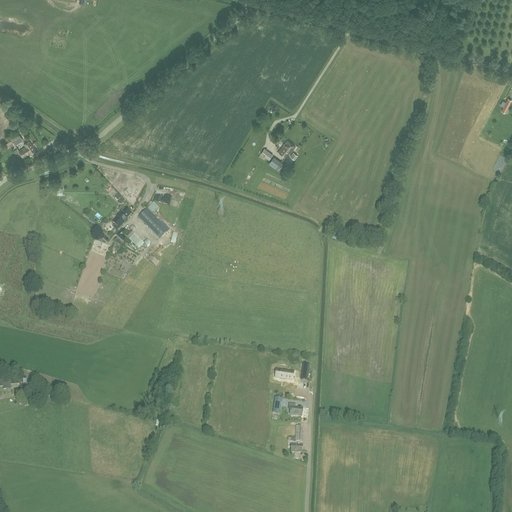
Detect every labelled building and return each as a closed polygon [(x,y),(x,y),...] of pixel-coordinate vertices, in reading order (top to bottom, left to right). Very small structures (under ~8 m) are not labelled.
[(506,110),(511,101),(507,99),(505,103),(502,101),(500,105),(503,107),(502,108),(506,110)] [(10,147),(22,138),(18,133),(10,139),(11,141),(8,143),(10,147)] [(287,140),(278,152),(286,158),(295,147),(287,140)] [(24,144),(26,147),(18,151),(23,158),(30,153),(30,154),(36,151),(29,141),(24,144)] [(297,148),(290,157),(294,160),(301,151),(297,148)] [(273,155),(264,149),(260,154),(269,160),(273,155)] [(283,164),(273,157),(268,164),(278,171),(283,164)] [(167,202),(169,196),(152,190),(150,196),(167,202)] [(147,205),(151,209),(157,203),(153,199),(147,205)] [(126,208),(121,213),(113,222),(119,228),(127,219),(126,218),(131,213),(126,208)] [(160,239),(169,231),(147,209),(138,217),(160,239)] [(135,245),(138,249),(142,246),(144,244),(140,239),(134,233),(131,230),(125,235),(129,239),(126,241),(131,247),(134,244),(135,245)] [(160,262),(149,255),(146,259),(157,267),(160,262)] [(237,349),(228,349),(228,359),(233,359),(233,357),(238,356),(237,349)] [(279,379),(293,380),(294,372),(281,370),(279,379)] [(10,380),(0,380),(0,386),(3,387),(4,390),(11,389),(11,385),(19,384),(19,386),(23,385),(23,390),(27,390),(27,386),(29,385),(28,381),(26,379),(23,379),(15,379),(15,380),(10,380)] [(290,404),(289,410),(291,410),(290,415),(302,416),(303,408),(295,407),(295,404),(290,404)] [(291,441),(302,441),(302,426),(296,426),(296,437),(291,437),(291,441)] [(302,445),(291,445),(291,452),(302,453),(302,445)]
